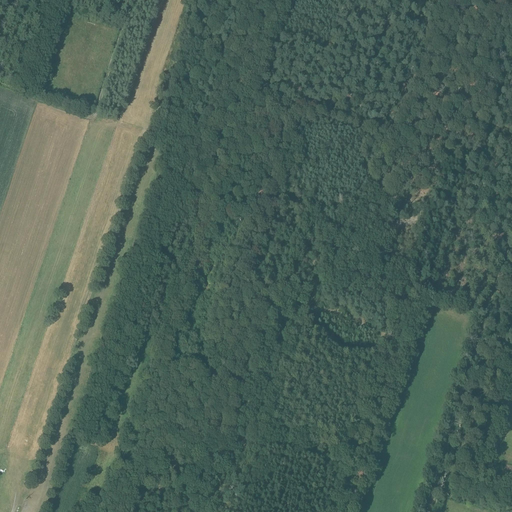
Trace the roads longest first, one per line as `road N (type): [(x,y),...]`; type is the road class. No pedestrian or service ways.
road 1 (track): [(249,95),(136,441)]
road 2 (track): [(487,311),(426,511)]
